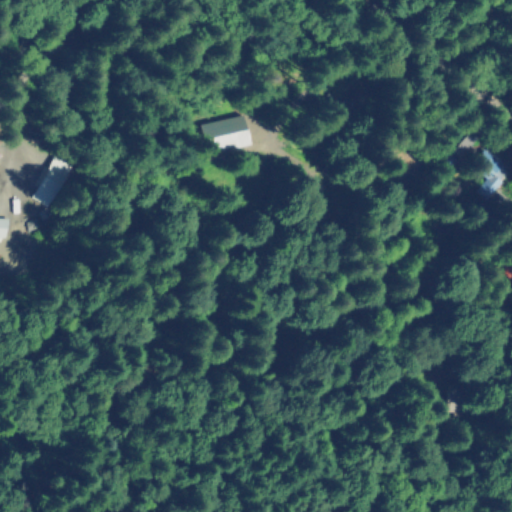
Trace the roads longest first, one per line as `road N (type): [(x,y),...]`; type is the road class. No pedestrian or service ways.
road 1 (residential): [(338,511),(347,490),(511,320)]
road 2 (residential): [(511,110),(381,0)]
